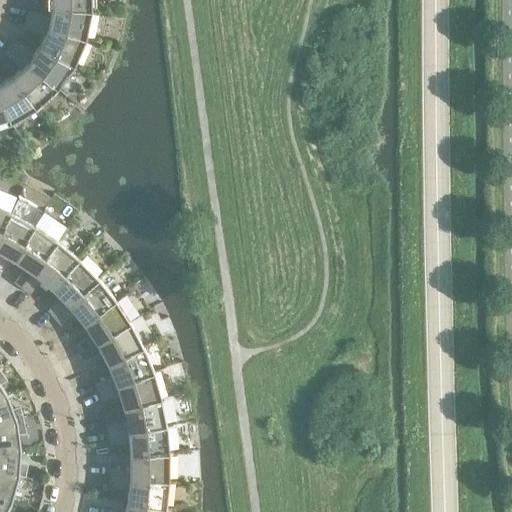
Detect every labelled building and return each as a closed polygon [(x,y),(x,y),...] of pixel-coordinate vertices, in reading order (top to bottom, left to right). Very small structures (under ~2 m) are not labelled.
[(90,0),(51,0),(51,5),(90,9),(90,0)] [(28,10),(25,18),(84,37),(90,9),(51,5),(49,17),(28,10)] [(84,37),(25,18),(22,26),(43,33),(39,44),(73,64),(84,37)] [(15,39),(9,45),(56,87),(73,64),(39,44),(32,54),(15,39)] [(56,87),(9,45),(4,51),(20,66),(11,75),(35,107),(56,87)] [(0,78),(0,99),(10,121),(35,107),(11,75),(1,81),(0,78)] [(0,124),(10,121),(0,99),(0,124)] [(0,206),(0,230),(10,211),(0,206)] [(10,211),(0,230),(0,252),(1,250),(14,256),(34,224),(10,211)] [(34,224),(14,256),(25,264),(13,279),(21,285),(56,239),(34,224)] [(56,239),(21,285),(29,291),(41,276),(52,285),(78,257),(56,239)] [(78,257),(52,285),(61,295),(47,308),(54,315),(97,277),(78,257)] [(97,277),(54,315),(61,322),(75,309),(83,320),(114,298),(97,277)] [(75,342),(80,350),(129,321),(114,298),(83,320),(91,332),(75,342)] [(153,311),(162,332),(173,328),(164,307),(153,311)] [(129,321),(80,350),(85,359),(101,349),(107,361),(142,345),(129,321)] [(94,380),(97,389),(153,371),(142,345),(107,361),(112,374),(94,380)] [(153,371),(97,389),(101,399),(119,392),(122,406),(160,397),(153,371)] [(7,393),(0,396),(0,422),(16,419),(23,417),(21,408),(13,411),(11,407),(7,393)] [(106,422),(108,432),(165,424),(160,397),(122,406),(125,419),(106,422)] [(16,419),(0,422),(0,446),(20,446),(18,432),(17,427),(25,426),(23,417),(16,419)] [(165,424),(108,432),(109,441),(128,439),(129,452),(168,452),(165,424)] [(0,446),(0,469),(18,473),(25,474),(27,465),(19,464),(19,460),(20,446),(0,446)] [(110,465),(110,475),(168,479),(168,452),(129,452),(129,466),(110,465)] [(0,469),(0,494),(10,499),(18,473),(0,469)] [(168,479),(110,475),(109,485),(128,486),(126,500),(165,507),(168,479)] [(0,494),(0,511),(3,511),(10,499),(0,494)] [(119,511),(105,508),(104,511),(163,511),(165,507),(126,500),(124,511),(119,511)]
